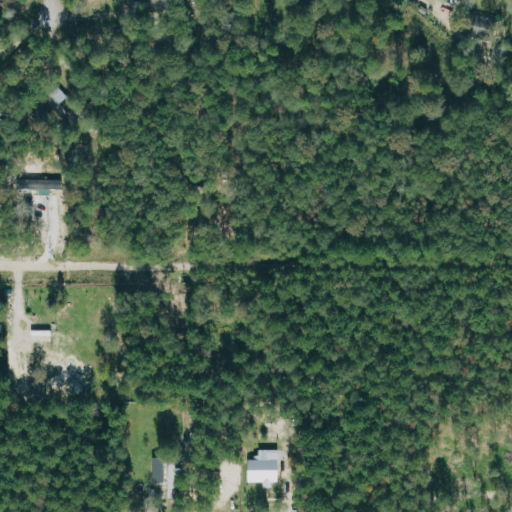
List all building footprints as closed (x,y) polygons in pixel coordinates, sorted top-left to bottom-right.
[(52,93),(69,112),(76,106),(59,87),(52,93)] [(39,188),(40,195),(51,195),(50,188),(62,188),(62,179),(16,179),(16,189),(39,188)] [(59,330),(20,330),(21,349),(59,349),(59,330)] [(169,497),(179,497),(180,458),(155,457),(155,482),(169,482),(169,497)] [(282,459),(251,458),(251,481),(281,482),(282,459)]
